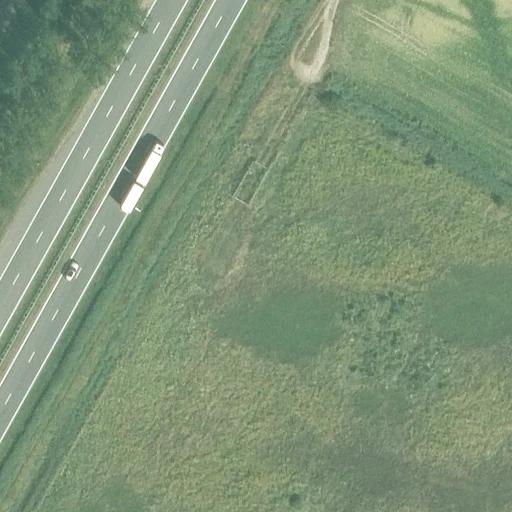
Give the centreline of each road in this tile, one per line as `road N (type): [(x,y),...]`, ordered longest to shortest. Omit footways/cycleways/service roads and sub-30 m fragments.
road 1 (trunk): [(0,413),(230,0)]
road 2 (trunk): [(172,0),(0,308)]
